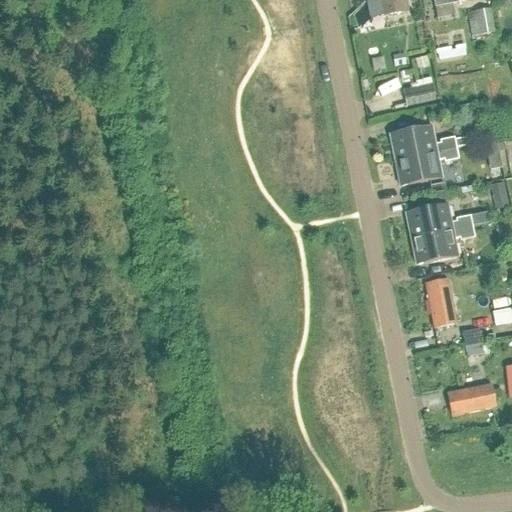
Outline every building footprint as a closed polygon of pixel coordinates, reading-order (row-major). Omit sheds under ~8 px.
[(378,0),(382,18),(408,13),(405,0),(402,0),(394,2),(393,0),(367,0),(368,1),(374,0),(378,0)] [(431,0),(433,10),(453,6),(453,5),(475,0),(431,0)] [(467,15),(471,38),(493,34),(489,11),(467,15)] [(438,56),(438,57),(439,65),(465,60),(463,51),(455,53),(450,53),(438,56)] [(403,92),(406,108),(434,102),(431,86),(403,92)] [(389,137),(394,163),(456,150),(454,141),(453,139),(439,142),(440,145),(434,146),(430,129),(389,137)] [(466,139),(454,141),(456,150),(468,147),(466,139)] [(484,145),(486,158),(498,155),(496,143),(484,145)] [(456,150),(394,163),(399,188),(441,180),(437,162),(443,161),(443,164),(458,161),(456,150)] [(429,188),(431,196),(446,193),(444,185),(429,188)] [(502,185),(490,188),(492,198),(504,195),(502,185)] [(405,216),(410,241),(472,228),(470,217),(455,220),(456,223),(450,224),(447,207),(405,216)] [(510,219),(509,214),(502,215),(503,218),(497,219),(497,222),(510,219)] [(474,239),(472,228),(410,241),(416,266),(457,258),(454,240),(459,239),(460,242),(474,239)] [(424,285),(433,330),(455,326),(446,281),(424,285)] [(494,329),(511,325),(511,309),(491,314),(494,329)] [(478,331),(462,334),(465,352),(481,348),(478,331)] [(481,348),(465,352),(467,359),(482,356),(481,348)] [(446,395),(450,418),(495,409),(490,387),(446,395)]
